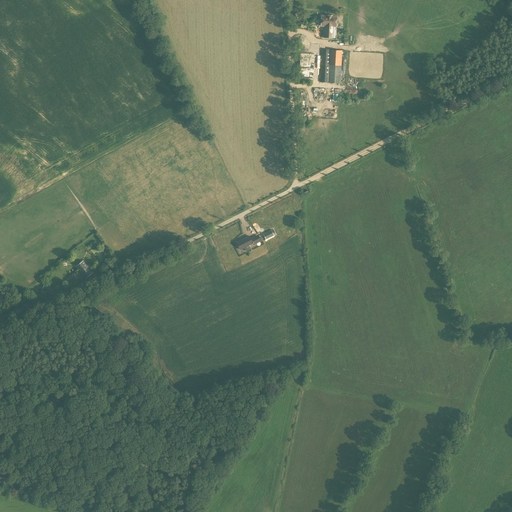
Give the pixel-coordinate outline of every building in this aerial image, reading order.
[(326,16),(321,16),(321,26),(325,27),(325,31),(323,31),(322,38),(334,38),(335,30),(333,30),(334,27),(336,27),(337,17),(332,16),(326,15),(326,16)] [(320,82),(328,83),(340,84),(342,51),(322,50),(320,82)] [(314,54),(300,53),(299,78),(313,79),(314,54)] [(271,230),(263,234),(266,239),(274,236),(271,230)] [(249,236),(237,243),(240,249),(252,243),(253,245),(260,241),(257,236),(250,239),(249,236)] [(92,273),(83,261),(76,267),(85,278),(92,273)] [(71,288),(74,293),(84,288),(82,283),(71,288)] [(42,289),(55,297),(58,293),(44,285),(42,289)]
